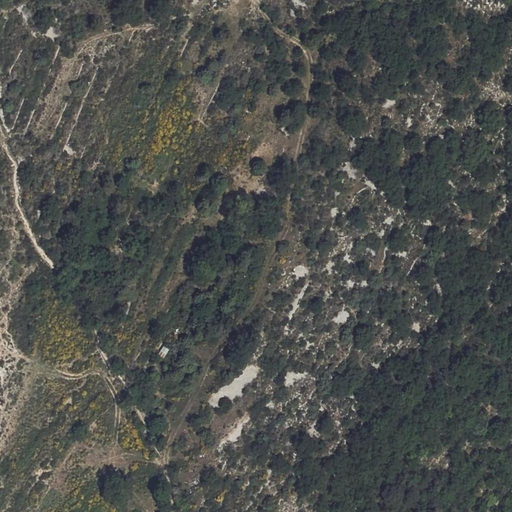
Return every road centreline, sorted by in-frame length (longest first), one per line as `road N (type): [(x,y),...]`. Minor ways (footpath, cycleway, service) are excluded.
road 1 (track): [(169,463),(170,439),(194,383),(256,306),(286,239),(313,61),(255,0)]
road 2 (track): [(205,0),(192,14),(93,39),(75,59)]
